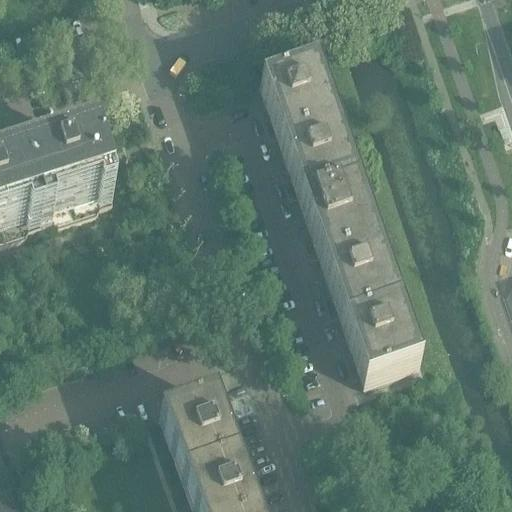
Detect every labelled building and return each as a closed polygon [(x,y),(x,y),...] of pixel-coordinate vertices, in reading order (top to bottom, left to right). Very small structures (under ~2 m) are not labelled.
[(259,95),(280,155),(329,138),(308,78),(259,95)] [(329,138),(280,155),(300,215),(350,198),(329,138)] [(33,164),(35,169),(13,176),(32,237),(50,231),(56,235),(95,222),(99,216),(111,212),(91,151),(62,161),(60,155),(33,164)] [(0,252),(24,245),(27,239),(32,237),(13,176),(0,180),(0,252)] [(371,258),(350,198),(300,215),(321,275),(371,258)] [(392,318),(371,258),(321,275),(342,335),(392,318)] [(182,329),(199,323),(193,307),(177,313),(182,329)] [(412,378),(392,318),(342,335),(363,396),(412,378)] [(163,425),(184,485),(234,467),(212,407),(163,425)] [(250,511),(234,467),(184,485),(194,511),(250,511)] [(0,511),(15,511),(9,496),(0,498),(0,511)]
